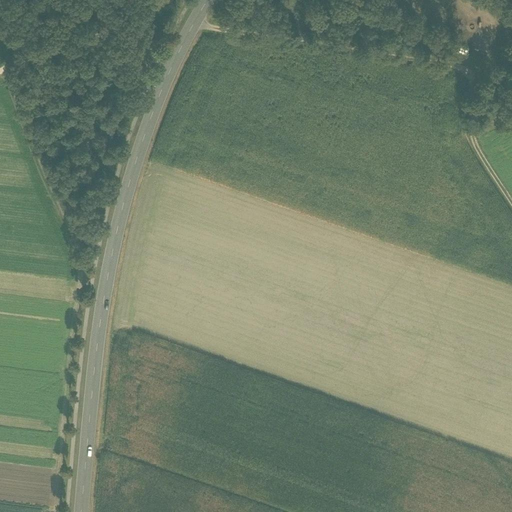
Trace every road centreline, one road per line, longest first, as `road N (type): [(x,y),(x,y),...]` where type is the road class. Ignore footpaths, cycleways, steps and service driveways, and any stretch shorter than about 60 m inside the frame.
road 1 (primary): [(80,511),(114,238),(161,87),(206,0)]
road 2 (track): [(194,20),(452,66),(475,78)]
road 3 (track): [(475,78),(472,136),(511,203)]
